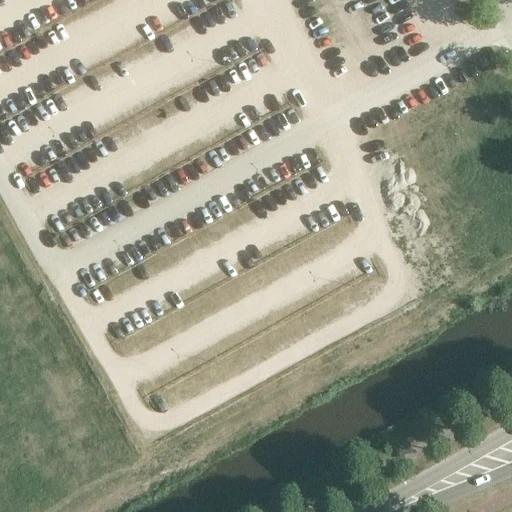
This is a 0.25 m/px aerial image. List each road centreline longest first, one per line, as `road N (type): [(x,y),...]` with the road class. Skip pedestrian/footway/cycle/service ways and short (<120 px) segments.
road 1 (tertiary): [(511,431),(387,511)]
road 2 (tertiary): [(391,511),(511,468)]
